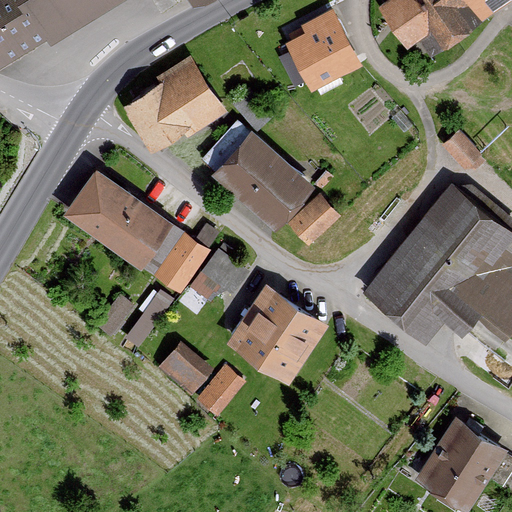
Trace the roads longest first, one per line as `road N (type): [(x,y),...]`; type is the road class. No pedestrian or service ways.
road 1 (residential): [(511,408),(313,284),(86,107)]
road 2 (unknown): [(340,301),(450,178),(480,181),(511,203)]
road 3 (unknown): [(365,0),(396,61),(433,77),(458,70),(511,17)]
road 4 (secondary): [(86,107),(135,54),(233,0)]
road 5 (secondary): [(0,249),(73,127)]
